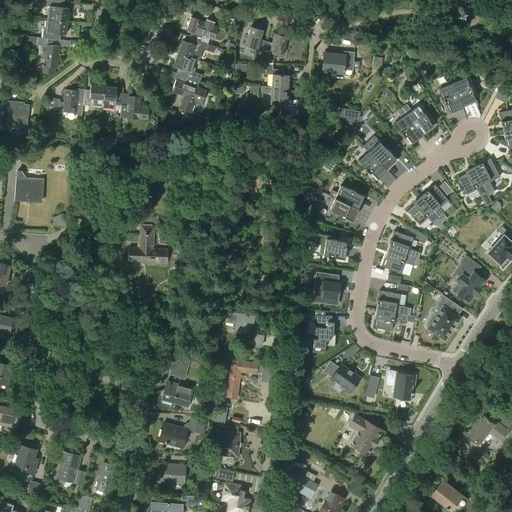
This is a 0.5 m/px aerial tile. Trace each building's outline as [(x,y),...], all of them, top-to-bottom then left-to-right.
[(67,21),(68,8),(63,7),(64,1),(51,0),(45,0),(45,6),(48,6),(47,19),(67,21)] [(205,22),(201,21),(201,20),(191,17),(186,29),(191,31),(189,37),(207,43),(210,38),(214,39),(214,38),(217,40),(218,40),(219,40),(220,40),(221,39),(222,39),(223,39),(224,38),(224,37),(224,36),(225,36),(225,35),(225,34),(225,33),(224,33),(224,32),(224,31),(223,31),(223,30),(222,30),(221,29),(218,28),(218,27),(212,25),(213,22),(206,19),(205,22)] [(67,21),(47,19),(47,20),(45,20),(45,28),(43,27),(42,38),(59,40),(60,33),(65,34),(67,21)] [(260,59),(264,44),(258,42),(261,29),(249,26),(244,45),(251,47),(250,53),(254,55),(252,61),(258,62),(259,59),(260,59)] [(264,44),(260,59),(267,61),(267,58),(274,60),(275,54),(281,55),(281,52),(284,53),(286,47),(283,47),(286,36),(273,33),(271,42),(264,41),(264,44)] [(57,68),(59,45),(58,45),(59,40),(42,38),(37,37),(26,36),(26,43),(36,44),(36,45),(46,46),(45,50),(43,50),(42,56),(45,57),(44,66),(41,65),(40,72),(52,74),(53,67),(57,68)] [(182,41),(177,53),(194,60),(199,47),(207,50),(210,44),(207,43),(189,37),(187,42),(182,41)] [(229,43),(226,50),(234,53),(235,45),(229,43)] [(353,71),(354,52),(343,50),(342,54),(323,52),(321,70),(334,71),(334,77),(343,77),(343,71),(345,71),(345,70),(353,71)] [(199,81),(202,75),(194,72),(195,69),(194,67),(192,66),(194,60),(177,53),(173,66),(178,67),(176,73),(198,82),(199,81)] [(385,62),(386,58),(372,57),(372,61),(377,61),(376,67),(381,67),(382,61),(385,62)] [(288,87),(288,74),(282,74),(283,69),(272,68),(272,65),(265,64),(265,73),(272,74),(271,86),(288,87)] [(201,105),(206,90),(197,87),(198,82),(176,73),(174,79),(175,79),(171,91),(183,96),(178,110),(190,115),(194,102),(201,105)] [(465,77),(452,83),(458,98),(461,105),(462,106),(462,107),(462,106),(462,105),(474,100),(474,101),(475,101),(474,99),(472,94),(473,94),(472,91),(470,86),(469,86),(465,77)] [(491,78),(485,89),(492,93),(498,82),(491,78)] [(452,83),(439,88),(442,97),(444,102),(445,105),(446,105),(446,103),(447,103),(449,110),(450,111),(462,107),(462,106),(461,105),(458,98),(452,83)] [(102,106),(104,85),(91,84),(90,90),(84,89),(83,101),(89,102),(89,98),(93,98),(92,105),(102,106)] [(121,105),(122,93),(117,93),(117,87),(104,85),(102,106),(115,108),(115,104),(121,105)] [(281,104),(282,99),(287,100),(288,87),(271,86),(262,85),(261,91),(271,92),(270,104),(281,104)] [(244,87),(235,86),(234,93),(243,94),(244,87)] [(83,101),(84,89),(78,89),(78,90),(65,89),(64,102),(59,102),(60,99),(51,97),(46,109),(52,112),(59,112),(59,108),(63,108),(63,111),(75,112),(77,101),(83,101)] [(148,120),(149,107),(140,106),(141,97),(128,95),(128,94),(122,93),(121,105),(120,117),(148,120)] [(23,105),(23,103),(4,101),(2,127),(11,128),(11,126),(26,127),(27,110),(22,110),(22,105),(23,105)] [(418,105),(406,114),(416,127),(421,135),(422,134),(421,133),(432,125),(429,120),(427,117),(424,113),(423,113),(418,105)] [(340,107),(338,116),(346,118),(348,109),(340,107)] [(511,109),(499,112),(501,121),(500,121),(501,124),(504,124),(505,130),(511,128),(511,109)] [(406,114),(395,122),(400,130),(403,134),(405,137),(406,137),(405,135),(406,135),(411,142),(421,135),(416,127),(406,114)] [(121,144),(123,133),(116,132),(116,138),(110,137),(109,142),(121,144)] [(379,141),(368,151),(380,163),(385,169),(386,168),(396,159),(391,154),(392,154),(390,151),(389,151),(386,147),(385,148),(379,141)] [(368,151),(358,160),(365,167),(364,168),(368,171),(370,174),(371,174),(370,172),(371,171),(377,178),(387,169),(386,168),(385,169),(380,163),(368,151)] [(323,155),(318,162),(323,165),(327,158),(323,155)] [(478,164),(473,166),(474,169),(488,195),(494,192),(492,188),(493,188),(489,182),(499,176),(490,158),(482,162),(478,163),(478,164)] [(466,173),(457,177),(466,194),(476,189),(479,195),(480,195),(485,205),(491,202),(488,195),(474,169),(473,166),(464,171),(466,173)] [(41,201),(43,179),(16,177),(14,199),(41,201)] [(425,192),(420,196),(442,222),(447,218),(443,214),(444,213),(439,207),(448,200),(434,184),(427,190),(424,192),(425,192)] [(340,185),(334,198),(349,204),(357,208),(362,196),(363,197),(363,196),(362,195),(357,193),(357,192),(354,190),(354,191),(349,188),(349,189),(340,185)] [(414,204),(407,210),(419,225),(428,217),(432,223),(433,222),(437,227),(442,223),(442,222),(420,196),(412,202),(414,204)] [(334,198),(328,211),(337,215),(341,217),(344,219),(345,218),(343,217),(344,216),(350,219),(352,220),(358,208),(357,208),(349,204),(334,198)] [(496,201),(491,207),(497,213),(500,209),(499,204),(496,201)] [(152,248),(153,225),(141,225),(139,248),(128,247),(127,261),(166,262),(167,249),(152,248)] [(503,236),(488,253),(499,263),(506,256),(508,258),(511,254),(511,247),(511,245),(511,243),(507,239),(511,234),(502,226),(498,231),(503,236)] [(389,243),(387,248),(390,249),(418,259),(420,253),(416,251),(417,251),(410,248),(413,238),(394,231),(390,239),(389,243)] [(315,233),(314,243),(320,244),(319,254),(327,255),(327,257),(333,258),(336,258),(336,257),(335,257),(342,258),(344,258),(344,257),(346,246),(345,246),(345,243),(347,243),(347,242),(345,241),(339,240),(331,238),(331,236),(315,233)] [(387,258),(384,267),(401,273),(405,263),(412,265),(412,264),(417,266),(420,259),(418,259),(390,249),(387,248),(384,258),(387,258)] [(457,282),(451,291),(456,295),(457,293),(469,302),(474,295),(475,295),(477,293),(477,292),(478,291),(479,290),(480,288),(479,287),(485,280),(475,273),(480,266),(465,255),(460,262),(461,263),(468,268),(463,275),(462,274),(457,281),(456,281),(457,282)] [(0,283),(5,285),(9,265),(0,262),(0,283)] [(318,272),(315,295),(321,296),(320,302),(321,302),(322,300),(338,302),(339,292),(338,291),(338,288),(340,289),(340,288),(339,288),(339,281),(338,281),(328,280),(329,273),(318,272)] [(388,272),(387,281),(398,283),(399,283),(401,274),(388,272)] [(377,303),(376,309),(378,309),(408,314),(410,315),(411,308),(405,307),(405,306),(398,305),(400,294),(379,290),(377,299),(377,302),(377,303)] [(434,313),(426,325),(428,327),(427,329),(445,341),(461,318),(457,316),(462,309),(441,295),(437,302),(442,306),(436,315),(434,313)] [(0,337),(7,339),(12,318),(4,316),(5,310),(0,309),(0,337)] [(307,309),(307,314),(311,314),(311,322),(314,322),(313,334),(317,334),(317,339),(313,339),(312,352),(324,353),(325,341),(327,341),(327,346),(334,346),(335,334),(333,334),(334,322),(331,322),(332,316),(324,315),(324,311),(307,309)] [(376,309),(374,318),(377,318),(375,328),(391,331),(393,322),(393,319),(402,321),(403,320),(406,321),(408,314),(378,309),(376,309)] [(259,345),(261,336),(255,334),(257,327),(252,326),(254,316),(227,311),(224,321),(235,324),(233,330),(248,333),(246,342),(259,345)] [(211,354),(208,348),(201,352),(204,358),(211,354)] [(257,366),(257,363),(235,360),(234,364),(228,364),(226,364),(225,371),(227,371),(225,386),(223,386),(222,395),(220,395),(219,401),(226,402),(226,398),(224,398),(225,397),(237,398),(240,372),(256,374),(256,372),(262,373),(261,381),(273,383),(275,368),(257,366)] [(330,360),(323,371),(333,378),(332,378),(350,391),(360,378),(340,364),(338,366),(330,360)] [(0,382),(7,385),(12,366),(0,362),(0,382)] [(385,371),(383,384),(392,386),(390,396),(407,398),(409,385),(411,385),(412,376),(385,371)] [(370,376),(365,396),(373,398),(378,378),(370,376)] [(192,387),(177,383),(176,386),(165,383),(161,399),(186,406),(192,387)] [(0,430),(1,431),(3,424),(15,427),(19,410),(19,406),(11,404),(10,408),(0,405),(0,430)] [(224,423),(227,408),(216,406),(214,421),(224,423)] [(364,420),(353,413),(347,424),(358,430),(349,445),(367,455),(372,445),(374,446),(378,439),(376,438),(382,428),(365,418),(364,420)] [(489,420),(482,415),(468,434),(480,442),(477,446),(483,450),(494,435),(501,441),(509,431),(491,417),(489,420)] [(204,426),(204,424),(205,420),(190,416),(189,422),(204,426)] [(182,444),(187,428),(173,424),(163,422),(163,424),(158,440),(174,445),(175,442),(182,444)] [(227,425),(215,424),(214,430),(223,431),(221,454),(225,455),(225,456),(226,457),(229,458),(232,458),(233,457),(233,455),(238,456),(240,432),(227,431),(227,425)] [(33,473),(37,458),(33,457),(36,448),(21,444),(14,467),(33,473)] [(63,451),(56,477),(83,484),(86,472),(77,470),(80,455),(63,451)] [(217,467),(218,457),(210,456),(210,466),(217,467)] [(110,492),(118,466),(104,461),(96,488),(110,492)] [(184,483),(185,465),(158,463),(157,481),(184,483)] [(232,481),(233,472),(216,469),(215,478),(232,481)] [(288,483),(286,485),(304,494),(305,492),(311,481),(298,474),(294,471),(288,483)] [(450,509),(461,494),(442,479),(430,494),(450,509)] [(41,490),(42,484),(30,480),(26,494),(38,497),(41,490)] [(241,491),(224,487),(222,500),(235,503),(233,511),(243,511),(245,507),(248,508),(250,499),(242,498),(242,496),(240,495),(241,491)] [(340,504),(344,497),(331,489),(325,499),(324,498),(316,511),(337,511),(340,508),(337,506),(339,503),(340,504)] [(203,511),(204,497),(186,496),(186,504),(196,504),(196,511),(203,511)] [(22,511),(11,509),(13,504),(4,501),(0,511),(22,511)] [(79,501),(77,507),(88,510),(90,504),(79,501)] [(167,503),(152,502),(151,511),(181,511),(182,504),(170,503),(170,502),(167,502),(167,503)]
